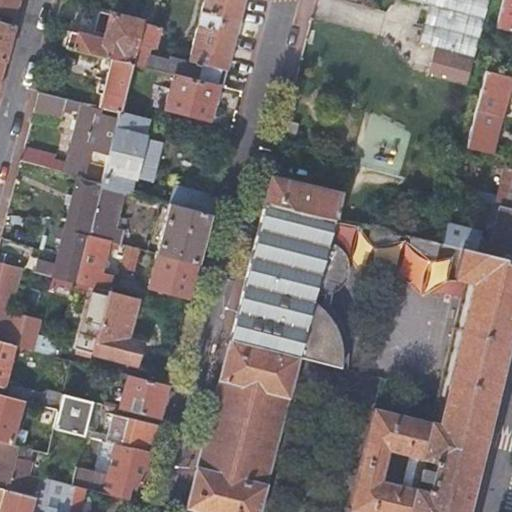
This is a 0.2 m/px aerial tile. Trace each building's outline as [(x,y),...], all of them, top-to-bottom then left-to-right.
[(0,0),(0,14),(17,19),(21,0),(0,0)] [(202,0),(187,61),(167,56),(166,60),(151,56),(147,69),(174,76),(217,86),(222,88),(236,33),(237,34),(239,25),(238,24),(243,0),(202,0)] [(436,48),(440,49),(451,0),(408,0),(430,6),(421,44),(436,48)] [(451,0),(440,49),(475,57),(489,0),(451,0)] [(511,0),(504,0),(497,29),(511,33),(511,0)] [(107,15),(82,9),(79,21),(92,25),(90,31),(104,35),(99,57),(111,60),(130,65),(143,68),(146,54),(147,48),(154,50),(159,29),(142,24),(107,15)] [(0,62),(5,64),(15,27),(0,23),(0,62)] [(64,48),(92,55),(95,40),(68,33),(64,48)] [(430,75),(433,76),(440,49),(436,48),(430,75)] [(440,49),(433,76),(468,84),(475,57),(440,49)] [(147,69),(151,56),(146,54),(143,68),(147,69)] [(118,113),(130,65),(111,60),(99,108),(101,109),(118,113)] [(476,111),(502,117),(511,79),(486,73),(476,111)] [(217,86),(174,76),(165,110),(208,121),(217,86)] [(101,109),(99,108),(37,93),(32,112),(60,118),(61,111),(70,113),(71,110),(80,112),(72,142),(109,152),(117,118),(100,114),(101,109)] [(466,149),(493,155),(502,117),(476,111),(466,149)] [(144,139),(149,121),(118,113),(117,118),(109,152),(104,169),(100,184),(100,187),(122,193),(130,195),(134,178),(151,183),(161,143),(144,139)] [(297,126),(285,123),(280,144),(292,147),(297,126)] [(104,169),(109,152),(72,142),(65,173),(83,178),(87,164),(104,169)] [(19,161),(51,170),(54,159),(49,158),(50,155),(23,148),(19,161)] [(499,207),(511,210),(511,169),(505,167),(496,207),(499,207)] [(90,224),(100,187),(100,184),(83,180),(78,178),(67,219),(90,224)] [(342,196),(271,179),(264,204),(333,220),(335,220),(342,196)] [(210,216),(214,197),(173,186),(168,205),(210,216)] [(114,226),(122,193),(100,187),(90,224),(88,235),(110,241),(118,243),(122,229),(114,226)] [(456,190),(454,197),(466,200),(468,193),(456,190)] [(454,197),(451,208),(467,212),(470,201),(466,200),(454,197)] [(328,242),(333,220),(264,204),(243,286),(255,289),(241,343),(229,340),(186,508),(203,511),(258,511),(299,358),(342,369),(343,361),(343,354),(342,347),(339,340),(335,333),(330,327),(324,322),(320,319),(309,315),(311,308),(320,309),(325,309),(331,307),(336,305),(340,302),(345,298),(350,291),(353,284),(353,277),(354,272),(353,266),(351,262),(347,255),(342,250),(336,246),(328,242)] [(198,264),(210,216),(168,205),(156,253),(198,264)] [(490,242),(511,247),(511,210),(499,207),(490,242)] [(76,282),(88,235),(90,224),(67,219),(63,230),(58,229),(56,237),(62,239),(55,264),(36,260),(34,272),(52,277),(54,276),(76,282)] [(446,228),(442,245),(460,250),(470,252),(474,235),(446,228)] [(75,284),(88,287),(106,292),(111,276),(102,273),(110,241),(88,235),(76,282),(75,284)] [(134,271),(140,249),(126,245),(120,267),(134,271)] [(464,511),(511,318),(511,262),(470,252),(460,250),(454,279),(464,282),(430,425),(373,411),(348,510),(355,511),(464,511)] [(188,299),(198,264),(156,253),(147,288),(188,299)] [(452,285),(454,255),(405,253),(403,283),(452,285)] [(0,263),(0,343),(23,349),(31,350),(38,322),(9,313),(21,269),(0,263)] [(126,332),(135,299),(106,292),(88,287),(72,348),(135,365),(140,343),(136,342),(137,335),(126,332)] [(23,349),(0,343),(0,386),(2,387),(6,366),(4,366),(8,350),(16,352),(15,353),(22,355),(23,349)] [(75,383),(80,363),(71,361),(65,381),(75,383)] [(157,418),(166,385),(128,376),(119,409),(157,418)] [(21,401),(32,403),(34,393),(11,387),(8,398),(21,401)] [(0,395),(0,441),(24,448),(25,448),(26,443),(22,442),(23,436),(13,433),(21,401),(8,398),(0,395)] [(82,436),(91,402),(68,397),(62,395),(58,410),(53,429),(82,436)] [(93,439),(102,405),(91,402),(82,436),(93,439)] [(30,449),(46,454),(53,429),(58,410),(42,406),(30,449)] [(149,452),(156,425),(113,414),(105,442),(114,444),(149,452)] [(8,478),(5,490),(35,497),(40,478),(18,472),(24,448),(0,441),(0,477),(0,478),(1,476),(8,478)] [(102,441),(101,441),(93,471),(106,474),(114,444),(105,442),(102,441)] [(75,466),(70,484),(84,488),(125,498),(129,482),(141,484),(149,452),(114,444),(106,474),(93,471),(75,466)] [(50,479),(40,477),(40,478),(35,497),(31,511),(77,511),(84,488),(70,484),(50,479)] [(5,490),(0,488),(0,511),(31,511),(35,497),(5,490)]
